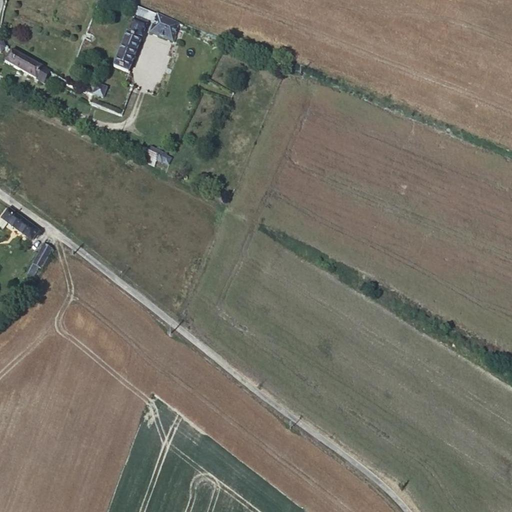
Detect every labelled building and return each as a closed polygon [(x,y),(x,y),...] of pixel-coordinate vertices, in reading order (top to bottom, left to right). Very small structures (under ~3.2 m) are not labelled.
[(155,23),(158,17),(136,8),(134,14),(155,23)] [(158,17),(155,23),(150,33),(173,43),(179,26),(158,17)] [(146,26),(132,19),(112,66),(126,73),(146,26)] [(0,52),(6,56),(9,50),(10,48),(1,43),(0,47),(0,52)] [(43,85),(49,75),(10,54),(5,64),(43,85)] [(106,90),(95,86),(91,98),(102,102),(106,90)] [(149,151),(143,163),(153,168),(156,160),(167,166),(170,161),(149,151)] [(16,217),(7,211),(1,221),(31,243),(38,233),(16,217)] [(50,253),(43,248),(30,266),(32,268),(31,270),(33,272),(36,270),(38,271),(48,254),(49,255),(50,253)]
